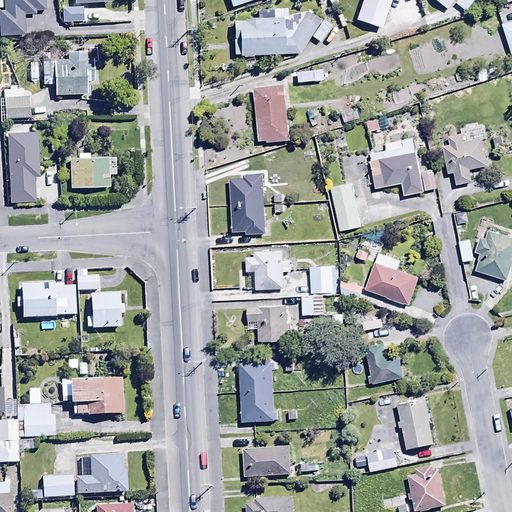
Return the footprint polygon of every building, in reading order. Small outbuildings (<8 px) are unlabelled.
[(35,16),(35,12),(45,12),(44,0),(0,0),(0,10),(3,10),(3,13),(0,12),(0,38),(24,37),(23,16),(35,16)] [(228,0),(231,9),(259,0),(228,0)] [(380,32),(390,0),(362,0),(355,23),(380,32)] [(466,15),(477,1),(476,0),(433,0),(448,12),(453,5),(466,15)] [(62,10),(62,24),(82,24),(82,11),(62,10)] [(298,56),(310,39),(319,45),(330,28),(319,22),(307,12),(293,32),(293,27),(284,27),(283,20),(247,21),(247,25),(232,26),(233,58),(239,58),(239,60),(283,59),(283,57),(298,56)] [(511,22),(502,25),(511,59),(511,22)] [(66,53),(66,63),(53,64),(54,98),(86,98),(85,85),(93,84),(92,52),(66,53)] [(296,73),(296,85),(322,84),(321,72),(296,73)] [(256,104),(254,104),(258,145),(267,144),(267,146),(290,144),(285,88),(253,91),(254,101),(256,101),(256,104)] [(29,101),(3,101),(4,122),(29,121),(29,101)] [(340,114),(343,126),(358,122),(355,110),(340,114)] [(366,123),(368,134),(379,133),(378,121),(366,123)] [(469,173),(487,169),(481,134),(448,140),(449,148),(442,149),(447,177),(453,176),(455,187),(471,185),(469,173)] [(9,206),(34,205),(33,179),(39,179),(37,135),(7,136),(9,206)] [(432,172),(419,174),(412,141),(402,143),(403,150),(369,157),(376,192),(401,186),(404,199),(436,191),(432,172)] [(109,191),(109,177),(115,177),(114,160),(89,161),(89,156),(77,157),(78,161),(69,161),(69,192),(109,191)] [(244,181),(229,182),(232,235),(246,234),(246,237),(265,236),(262,178),(244,178),(244,181)] [(359,230),(350,186),(331,189),(339,234),(359,230)] [(511,242),(487,235),(485,242),(479,241),(475,255),(479,256),(474,274),(507,284),(511,265),(511,242)] [(254,255),(254,260),(245,260),(246,275),(255,275),(255,292),(283,292),(283,275),(291,275),(290,263),(282,264),(282,254),(254,255)] [(386,255),(385,258),(378,255),(365,293),(408,308),(418,281),(396,273),(399,263),(393,261),(394,258),(386,255)] [(333,269),(310,270),(311,296),(334,295),(333,269)] [(86,279),(86,272),(76,272),(76,293),(100,292),(99,278),(86,279)] [(340,281),(341,297),(357,304),(362,290),(340,281)] [(76,317),(74,288),(62,288),(62,286),(20,288),(20,301),(15,301),(16,311),(20,311),(21,321),(55,319),(54,318),(76,317)] [(86,331),(91,330),(91,332),(120,330),(118,296),(89,297),(91,320),(85,320),(86,331)] [(324,298),(302,298),(302,319),(324,319),(324,298)] [(290,314),(287,314),(286,310),(247,310),(247,332),(258,332),(258,345),(287,345),(287,327),(291,327),(290,314)] [(366,351),(371,378),(367,379),(369,387),(403,381),(399,356),(383,358),(382,348),(366,351)] [(86,364),(78,364),(78,362),(67,362),(67,371),(79,371),(79,377),(86,377),(86,364)] [(113,377),(112,364),(103,364),(104,377),(113,377)] [(272,364),(239,366),(241,426),(274,425),(272,364)] [(61,405),(70,404),(70,407),(72,407),(72,417),(86,416),(86,419),(122,418),(121,380),(60,383),(61,405)] [(28,392),(29,407),(39,406),(39,392),(28,392)] [(397,407),(400,424),(397,425),(399,431),(402,430),(406,453),(433,448),(425,402),(397,407)] [(3,403),(3,419),(16,419),(16,408),(15,403),(3,403)] [(50,418),(49,407),(16,408),(16,419),(16,423),(17,441),(55,439),(54,417),(50,418)] [(0,444),(16,444),(17,441),(16,423),(0,423),(0,444)] [(0,465),(17,465),(16,444),(0,444),(0,465)] [(243,453),(244,480),(290,477),(289,450),(243,453)] [(366,457),(370,475),(396,471),(393,452),(370,456),(366,457)] [(120,457),(89,459),(90,480),(75,481),(76,497),(126,495),(125,476),(121,477),(120,457)] [(414,473),(415,477),(408,478),(411,496),(408,497),(409,503),(412,503),(414,511),(428,511),(445,509),(438,472),(433,473),(432,469),(414,473)] [(42,479),(43,502),(74,501),(73,478),(42,479)] [(0,498),(9,498),(8,485),(0,485),(0,498)] [(9,498),(0,498),(0,511),(11,511),(10,498),(9,498)] [(254,502),(254,506),(246,507),(246,511),(293,511),(293,500),(254,502)]
